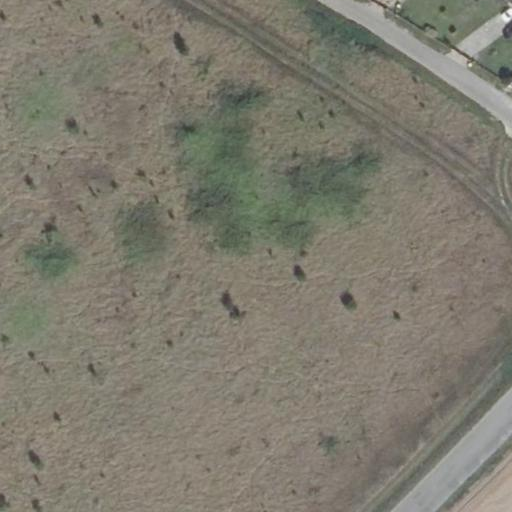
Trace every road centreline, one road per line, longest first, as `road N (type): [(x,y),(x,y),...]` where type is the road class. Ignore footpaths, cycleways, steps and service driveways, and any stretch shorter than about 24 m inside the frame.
road 1 (unclassified): [(511,112),(333,0)]
road 2 (unclassified): [(411,511),(511,410)]
